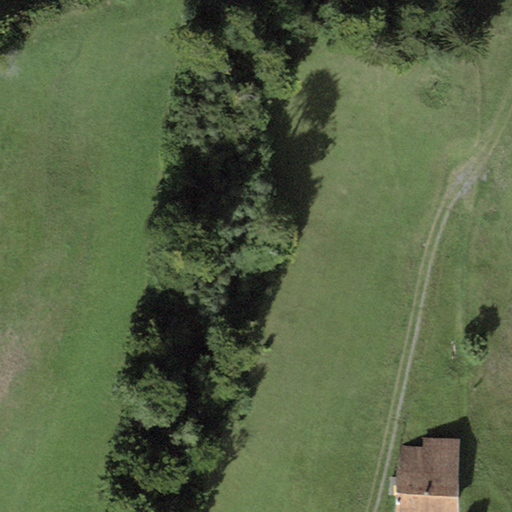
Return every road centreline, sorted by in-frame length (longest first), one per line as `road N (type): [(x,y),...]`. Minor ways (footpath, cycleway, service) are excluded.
road 1 (track): [(369,511),(436,238),(511,96)]
road 2 (track): [(470,170),(459,275),(463,491)]
